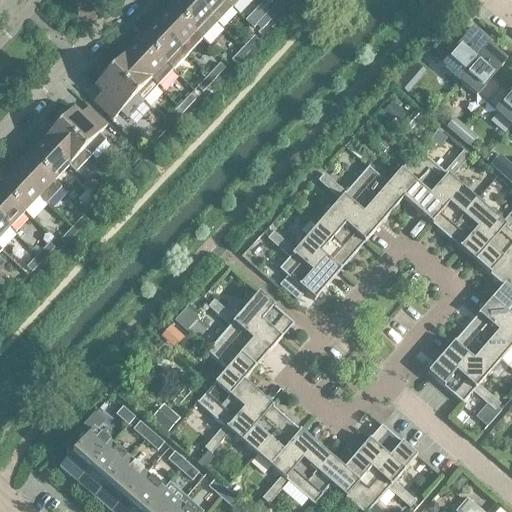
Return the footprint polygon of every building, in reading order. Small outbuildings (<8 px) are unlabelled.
[(203,42),(218,26),(190,0),(177,0),(169,9),(203,42)] [(190,0),(218,26),(233,11),(220,0),(190,0)] [(220,0),(233,11),(242,0),(220,0)] [(272,19),(284,7),(278,2),(267,14),(272,19)] [(248,7),(238,17),(251,28),(260,18),(248,7)] [(188,58),(203,42),(169,9),(154,25),(188,58)] [(267,14),(256,26),(261,31),(272,19),(267,14)] [(173,73),(188,58),(154,25),(139,41),(173,73)] [(459,82),(486,52),(487,50),(470,35),(457,50),(447,42),(432,59),(459,82)] [(247,54),(258,42),(253,37),(242,49),(247,54)] [(139,41),(124,57),(158,89),(173,73),(139,41)] [(230,61),(236,66),(247,54),(242,49),(230,61)] [(485,105),(497,91),(488,83),(502,67),(486,52),(459,82),(485,105)] [(158,89),(124,57),(109,72),(135,97),(144,104),(158,89)] [(213,81),(224,69),(219,65),(208,77),(213,81)] [(101,95),(93,103),(112,121),(119,114),(128,122),(144,105),(144,104),(135,97),(109,72),(94,88),(101,95)] [(208,77),(197,89),(202,93),(213,81),(208,77)] [(511,128),(511,92),(507,99),(497,91),(485,105),(511,128)] [(194,101),(189,96),(178,108),(183,113),(194,101)] [(393,104),(382,114),(389,123),(401,112),(393,104)] [(172,125),(183,113),(178,108),(167,120),(172,125)] [(73,111),(58,126),(84,151),(90,157),(105,142),(99,135),(107,127),(87,109),(80,117),(73,111)] [(453,119),(445,128),(457,138),(464,129),(453,119)] [(58,126),(43,142),(69,167),(75,173),(90,157),(84,151),(58,126)] [(476,139),(464,129),(457,138),(468,148),(476,139)] [(433,144),(440,136),(436,132),(429,141),(433,144)] [(69,167),(43,142),(28,158),(54,183),(69,167)] [(367,169),(354,184),(389,214),(402,200),(401,200),(432,165),(417,152),(387,186),(367,169)] [(469,157),(462,152),(452,163),(459,169),(469,157)] [(12,174),(39,199),(45,205),(60,189),(54,183),(28,158),(12,174)] [(452,163),(443,174),(432,165),(401,200),(402,200),(430,225),(445,207),(431,195),(446,177),(449,180),(459,169),(452,163)] [(511,167),(510,166),(501,176),(509,183),(511,179),(511,167)] [(457,177),(476,196),(486,186),(467,167),(457,177)] [(0,191),(24,214),(39,199),(12,174),(0,186),(0,191)] [(333,185),(322,175),(316,182),(327,192),(333,185)] [(446,177),(431,195),(445,207),(430,225),(444,238),(475,202),(449,180),(446,177)] [(102,199),(113,187),(108,182),(97,194),(102,199)] [(333,185),(327,192),(339,202),(342,198),(359,213),(347,228),(364,243),(389,214),(354,184),(345,195),(333,185)] [(24,214),(0,191),(0,220),(9,230),(24,214)] [(97,194),(86,206),(91,210),(102,199),(97,194)] [(347,228),(359,213),(342,198),(339,202),(316,227),(352,258),(364,243),(347,228)] [(474,233),(489,245),(504,228),(508,231),(511,225),(511,214),(511,213),(501,225),(475,202),(444,238),(459,250),(474,233)] [(88,222),(83,217),(71,229),(76,234),(88,222)] [(0,220),(0,239),(9,230),(0,220)] [(62,222),(54,230),(63,238),(60,241),(61,242),(65,245),(65,246),(76,234),(71,229),(71,230),(62,222)] [(316,227),(294,253),(283,243),(277,250),(288,260),(291,256),(309,271),(321,257),(339,272),(352,258),(316,227)] [(459,250),(488,275),(511,247),(511,234),(508,231),(504,228),(489,245),(474,233),(459,250)] [(283,243),(272,233),(266,240),(277,250),(283,243)] [(42,261),(54,249),(49,245),(37,256),(42,261)] [(502,287),(511,295),(511,247),(488,275),(502,288),(502,287)] [(37,256),(26,268),(31,273),(42,261),(37,256)] [(321,257),(309,271),(291,256),(288,260),(278,271),(286,278),(278,287),(296,303),(304,294),(312,301),(313,302),(339,272),(321,257)] [(511,320),(511,295),(502,287),(502,288),(477,316),(495,331),(507,317),(511,320)] [(229,328),(232,325),(249,340),(262,325),(280,341),(293,326),(257,295),(235,321),(224,312),(218,319),(229,328)] [(218,319),(224,312),(213,302),(207,309),(218,319)] [(511,320),(507,317),(495,331),(477,316),(464,330),(500,361),(507,367),(511,361),(511,347),(511,348),(511,347),(511,320)] [(229,328),(219,339),(255,370),(280,341),(262,325),(249,340),(232,325),(229,328)] [(489,397),(478,387),(500,361),(464,330),(452,345),(470,360),(457,375),(475,390),(472,394),(483,404),(489,397)] [(226,371),(196,405),(211,418),(242,383),(242,384),(255,370),(219,339),(206,354),(226,371)] [(462,405),(472,394),(475,390),(457,375),(470,360),(452,345),(426,374),(462,405)] [(241,413),(255,426),(271,408),(242,384),(242,383),(211,418),(222,428),(225,431),(241,413)] [(494,413),(500,407),(489,397),(483,404),(494,413)] [(116,415),(128,426),(134,418),(122,408),(116,415)] [(271,408),(255,426),(241,413),(225,431),(222,428),(212,439),(219,445),(229,434),(254,456),(285,421),(271,408)] [(99,411),(93,418),(96,421),(102,414),(99,411)] [(169,412),(158,425),(166,432),(177,420),(169,412)] [(277,495),(287,484),(283,481),(299,464),(284,451),(300,433),(285,421),(254,456),(280,478),(270,490),(277,495)] [(151,433),(139,422),(133,430),(145,441),(151,433)] [(69,478),(72,474),(80,481),(108,448),(82,426),(62,448),(70,455),(58,469),(69,478)] [(404,494),(393,484),(416,458),(380,427),(367,442),(385,458),(372,472),(390,488),(387,491),(398,501),(404,494)] [(145,441),(157,451),(163,443),(151,433),(145,441)] [(283,481),(287,484),(298,494),(329,459),(300,433),(284,451),(299,464),(283,481)] [(209,456),(219,445),(212,439),(202,450),(209,456)] [(343,471),(342,471),(377,502),(387,491),(390,488),(372,472),(385,458),(367,442),(343,471)] [(80,481),(96,495),(97,496),(125,463),(108,448),(80,481)] [(167,460),(179,470),(186,463),(174,452),(167,460)] [(358,511),(368,511),(377,502),(342,471),(343,471),(329,459),(298,494),(313,507),(330,487),(358,511)] [(103,508),(107,504),(114,511),(142,478),(125,463),(97,496),(96,495),(93,499),(103,508)] [(198,473),(186,463),(179,470),(191,481),(198,473)] [(114,511),(115,511),(142,511),(159,493),(142,478),(114,511)] [(215,480),(208,488),(220,498),(227,491),(215,480)] [(270,490),(260,501),(267,507),(277,495),(270,490)] [(232,509),(239,501),(227,491),(220,498),(232,509)] [(173,511),(177,508),(159,493),(142,511),(173,511)] [(409,511),(415,504),(404,494),(398,501),(409,511)] [(200,511),(185,498),(177,508),(175,510),(173,511),(200,511)] [(432,502),(425,510),(427,511),(437,511),(437,507),(432,502)] [(478,511),(467,502),(458,511),(478,511)]
